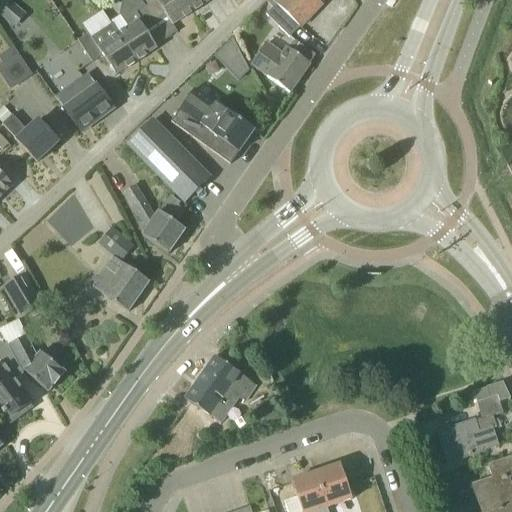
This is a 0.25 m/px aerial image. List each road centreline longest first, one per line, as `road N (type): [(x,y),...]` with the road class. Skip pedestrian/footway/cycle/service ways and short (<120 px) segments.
road 1 (residential): [(0,245),(259,0)]
road 2 (residential): [(375,0),(282,142),(211,230),(236,274)]
road 3 (secondary): [(46,511),(161,349),(236,274)]
road 4 (residential): [(406,511),(378,437),(357,427),(257,457)]
road 5 (secondary): [(398,112),(370,108),(333,129),(320,169),(329,196)]
road 6 (secondary): [(511,303),(477,249),(423,198)]
road 7 (secondary): [(236,274),(329,196)]
road 8 (secondary): [(398,112),(444,0)]
road 9 (residential): [(155,511),(176,483),(257,457)]
